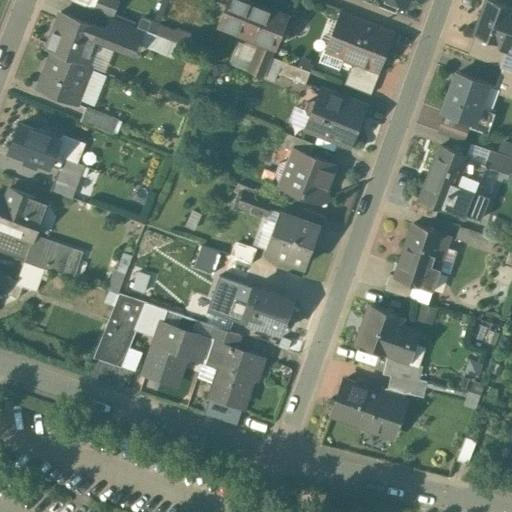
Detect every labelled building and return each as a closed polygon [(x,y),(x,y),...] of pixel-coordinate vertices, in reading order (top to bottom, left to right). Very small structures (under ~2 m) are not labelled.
[(96,0),(70,0),(93,9),(96,0)] [(252,1),(249,0),(229,0),(220,23),(240,31),(252,1)] [(511,7),(491,0),(484,0),(473,34),(475,35),(502,44),(511,17),(511,7)] [(286,15),(252,1),(240,31),(261,39),(275,45),(286,15)] [(101,27),(60,11),(46,48),(53,51),(87,65),(101,27)] [(392,33),(346,15),(332,52),(344,57),(378,70),(379,67),(392,33)] [(143,29),(111,16),(106,31),(137,43),(143,29)] [(511,17),(502,44),(509,47),(507,50),(511,52),(511,17)] [(172,52),(180,26),(151,18),(143,44),(172,52)] [(502,44),(475,35),(468,54),(500,67),(507,50),(509,47),(502,44)] [(275,45),(261,39),(249,71),(262,76),(275,45)] [(87,65),(53,51),(38,88),(76,103),(90,66),(87,65)] [(378,70),(344,57),(343,59),(352,62),(344,83),(371,94),(381,68),(379,67),(378,70)] [(310,71),(282,60),(277,72),(305,83),(310,71)] [(511,72),(502,68),(495,87),(499,89),(511,93),(511,72)] [(487,82),(459,72),(444,112),(471,122),(473,123),(478,107),(486,84),(487,82)] [(495,87),(486,84),(478,107),(491,111),(499,89),(495,87)] [(366,105),(321,87),(316,100),(312,98),(307,101),(304,108),(306,113),(310,115),(305,127),(351,145),(366,105)] [(118,119),(86,106),(80,120),(113,133),(118,119)] [(491,111),(478,107),(473,123),(471,122),(469,126),(487,133),(495,113),(491,111)] [(61,138),(21,122),(9,150),(50,166),(50,165),(61,138)] [(283,131),(278,144),(290,148),(295,136),(283,131)] [(83,142),(63,134),(61,138),(50,165),(58,168),(63,157),(76,162),(83,142)] [(314,144),(295,136),(290,148),(294,150),(280,185),(321,202),(329,199),(326,191),(336,165),(310,155),(314,144)] [(511,152),(511,140),(504,137),(500,147),(511,152)] [(467,155),(441,145),(421,198),(420,199),(439,206),(446,209),(447,208),(465,215),(475,190),(474,190),(484,166),(485,164),(484,164),(467,157),(467,155)] [(511,157),(489,149),(484,164),(485,164),(484,166),(511,175),(511,157)] [(76,162),(63,157),(58,168),(50,190),(72,197),(84,165),(76,162)] [(48,202),(9,187),(5,198),(33,208),(32,210),(43,214),(48,202)] [(273,201),(243,190),(237,205),(268,216),(273,201)] [(5,198),(0,195),(0,227),(31,240),(32,238),(23,234),(32,210),(33,208),(5,198)] [(439,206),(420,199),(421,198),(412,195),(407,209),(434,218),(439,206)] [(326,217),(304,208),(300,219),(320,226),(319,228),(322,229),(326,217)] [(300,219),(279,211),(266,248),(307,263),(319,228),(320,226),(300,219)] [(443,233),(413,223),(396,275),(395,276),(414,283),(433,289),(440,268),(432,266),(443,233)] [(483,234),(459,226),(456,237),(480,245),(483,234)] [(81,255),(32,238),(31,240),(23,261),(44,268),(73,278),(81,255)] [(255,251),(235,243),(229,258),(250,265),(255,251)] [(229,258),(218,254),(213,268),(246,279),(250,265),(229,258)] [(44,268),(23,261),(17,280),(16,283),(22,286),(36,290),(44,268)] [(414,283),(395,276),(396,275),(390,273),(384,289),(410,297),(414,283)] [(4,274),(4,275),(0,283),(0,290),(17,297),(22,286),(16,283),(17,280),(4,274)] [(255,288),(220,275),(207,310),(236,321),(235,323),(241,325),(244,316),(255,288)] [(293,302),(255,288),(244,316),(283,330),(293,302)] [(120,294),(95,356),(120,365),(135,328),(157,335),(162,322),(167,309),(120,294)] [(402,317),(370,305),(357,342),(389,353),(399,325),(402,317)] [(162,322),(157,335),(144,373),(176,384),(186,354),(203,361),(211,339),(193,333),(162,322)] [(399,325),(389,353),(405,359),(415,331),(399,325)] [(240,334),(215,326),(211,339),(235,348),(240,334)] [(235,348),(211,339),(203,361),(221,366),(211,395),(242,406),(252,377),(255,378),(262,356),(236,347),(235,348)] [(405,359),(389,353),(383,373),(391,374),(417,380),(422,367),(404,361),(405,359)] [(120,365),(95,356),(87,376),(112,384),(120,365)] [(417,380),(391,374),(387,389),(423,397),(427,382),(417,380)] [(383,387),(357,378),(355,383),(381,392),(383,387)] [(355,383),(344,379),(331,414),(369,427),(381,392),(355,383)] [(404,400),(381,392),(369,427),(391,435),(404,400)] [(464,438),(456,460),(467,464),(475,442),(464,438)]
